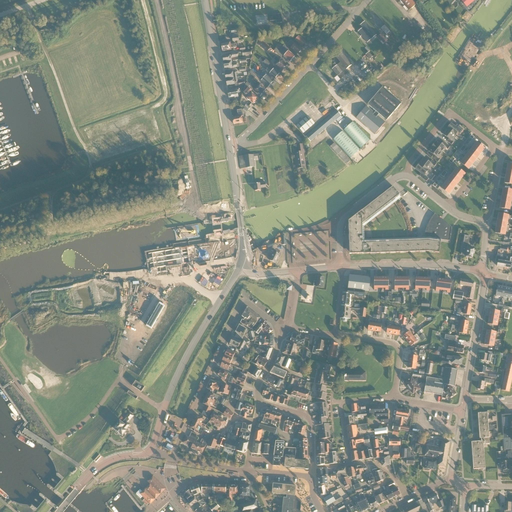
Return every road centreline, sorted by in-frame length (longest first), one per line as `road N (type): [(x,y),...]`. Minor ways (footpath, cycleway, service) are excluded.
road 1 (residential): [(170,458),(244,299),(277,327)]
road 2 (primary): [(149,451),(179,369),(239,267)]
road 3 (unclassified): [(229,146),(369,0)]
road 4 (primary): [(229,146),(204,0)]
road 5 (tertiary): [(481,271),(342,267)]
road 6 (residential): [(407,175),(449,112),(494,146)]
road 7 (residential): [(342,267),(342,219),(407,175)]
road 8 (tertiary): [(464,398),(486,274)]
road 9 (primary): [(239,267),(229,146)]
